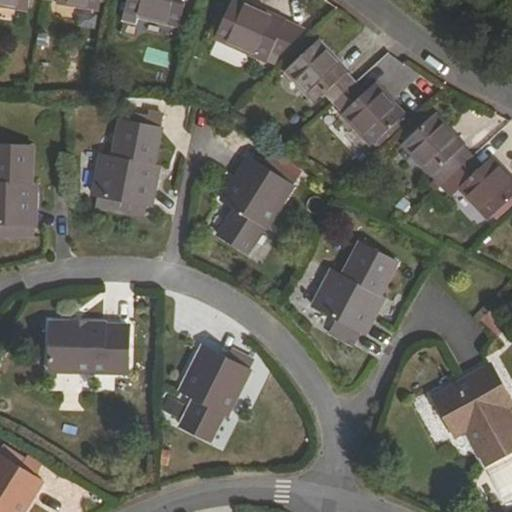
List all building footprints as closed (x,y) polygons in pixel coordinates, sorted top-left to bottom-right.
[(0,0),(0,6),(28,11),(29,0),(0,0)] [(101,0),(49,0),(58,1),(57,4),(100,11),(101,0)] [(185,0),(127,0),(122,22),(137,26),(139,18),(177,28),(185,0)] [(304,31),(235,0),(232,0),(215,39),(267,62),(271,54),(279,58),(304,31)] [(356,86),(347,76),(349,73),(319,42),(285,73),(315,104),(326,94),(335,104),(356,86)] [(375,144),(382,151),(404,131),(397,124),(405,116),(375,85),(365,95),(356,86),(335,104),(344,114),(342,117),(371,148),(375,144)] [(465,146),(437,115),(403,147),(432,178),(443,168),(451,177),(472,158),(463,149),(465,146)] [(100,157),(92,198),(153,210),(161,168),(157,167),(164,133),(122,125),(115,160),(100,157)] [(0,225),(37,226),(38,184),(34,184),(35,150),(0,148),(0,225)] [(511,178),(493,159),(482,169),(472,158),(451,177),(461,187),(459,190),(488,221),(493,216),(499,221),(511,208),(511,178)] [(271,176),(250,162),(222,203),(236,213),(219,239),(245,255),(263,230),(267,233),(291,196),(268,182),(271,176)] [(312,308),(366,337),(382,309),(377,306),(381,299),(399,267),(360,246),(343,278),(339,286),(328,280),(312,308)] [(343,278),(332,272),(328,280),(339,286),(343,278)] [(382,309),(386,301),(381,299),(377,306),(382,309)] [(128,377),(129,328),(50,327),(50,374),(128,377)] [(182,394),(195,401),(182,429),(213,445),(227,417),(229,418),(249,377),(247,376),(253,365),(241,359),(235,370),(226,366),(228,361),(204,349),(182,394)] [(228,361),(226,366),(235,370),(241,359),(231,353),(228,361)] [(511,410),(511,408),(489,369),(432,400),(455,442),(466,435),(486,471),(511,456),(511,423),(506,413),(511,410)] [(0,452),(0,461),(3,463),(9,453),(2,449),(0,452)] [(0,511),(25,511),(44,483),(36,478),(22,469),(26,462),(9,453),(3,463),(0,461),(0,511)] [(22,469),(36,478),(42,469),(27,459),(26,462),(22,469)]
